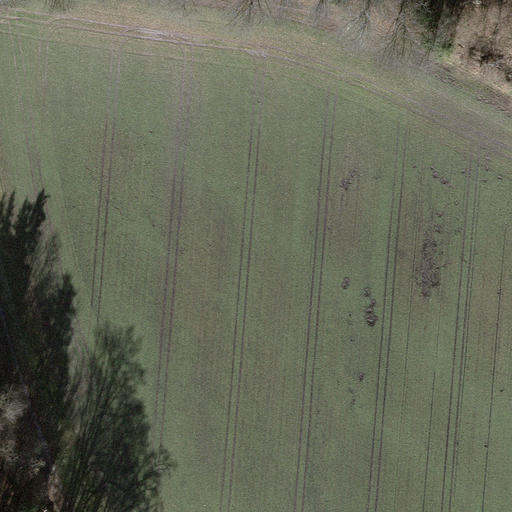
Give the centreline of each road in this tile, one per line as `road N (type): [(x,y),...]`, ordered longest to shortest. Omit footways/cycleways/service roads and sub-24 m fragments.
road 1 (track): [(237,0),(298,9),(511,103)]
road 2 (track): [(73,511),(0,289)]
